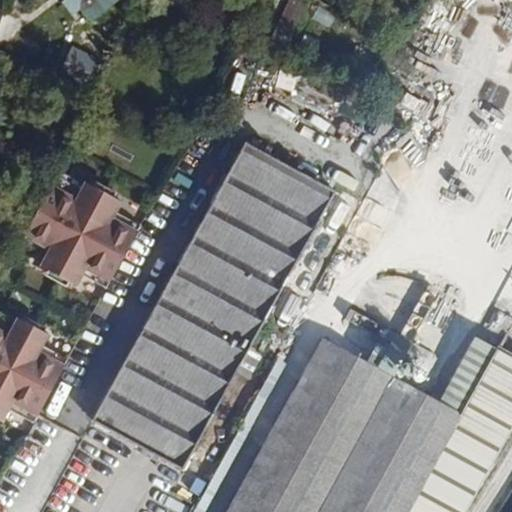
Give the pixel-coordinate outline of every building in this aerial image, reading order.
[(57,0),(73,20),(82,15),(71,0),(57,0)] [(71,0),(82,15),(91,27),(122,2),(120,0),(71,0)] [(89,82),(98,58),(72,48),(62,72),(89,82)] [(37,82),(9,72),(3,86),(31,95),(37,82)] [(406,88),(393,113),(420,127),(433,102),(406,88)] [(0,171),(37,184),(54,135),(0,115),(0,171)] [(336,194),(265,154),(246,143),(90,422),(111,434),(180,472),(336,194)] [(393,150),(386,161),(405,173),(412,162),(393,150)] [(58,171),(52,182),(16,257),(39,269),(38,271),(75,290),(81,280),(106,293),(140,231),(114,217),(121,203),(83,182),(82,184),(58,171)] [(394,208),(405,191),(380,176),(370,194),(394,208)] [(0,311),(0,421),(2,422),(7,412),(32,425),(67,362),(42,349),(49,336),(16,318),(15,320),(0,311)] [(470,511),(511,436),(511,355),(481,338),(443,404),(323,340),(228,511),(470,511)]
